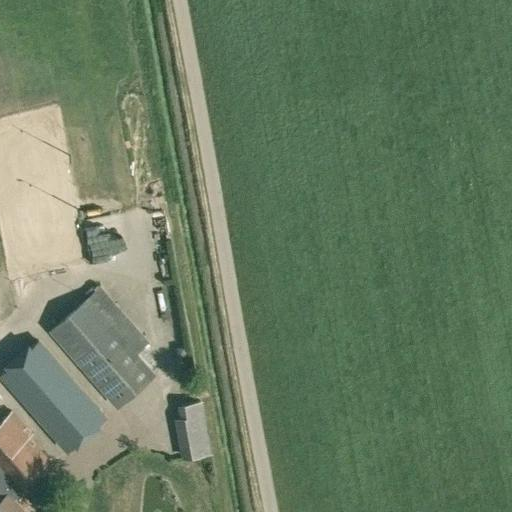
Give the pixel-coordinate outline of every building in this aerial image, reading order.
[(142,165),(145,209),(164,208),(161,164),(142,165)] [(87,297),(51,328),(117,404),(153,373),(87,297)] [(38,340),(0,373),(67,449),(104,415),(38,340)] [(188,400),(197,454),(215,451),(206,397),(188,400)] [(0,511),(25,511),(12,497),(17,492),(51,462),(28,435),(31,433),(11,410),(0,419),(0,511)]
